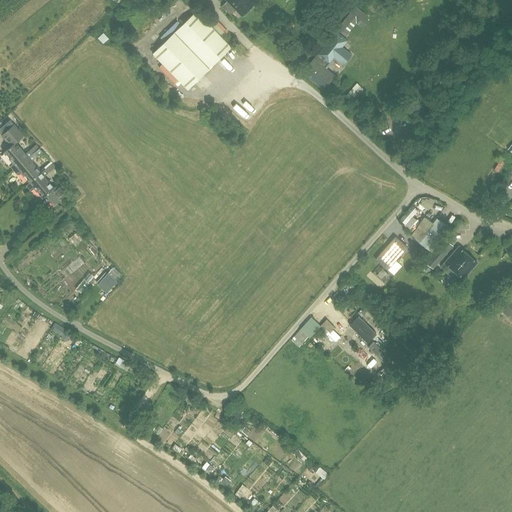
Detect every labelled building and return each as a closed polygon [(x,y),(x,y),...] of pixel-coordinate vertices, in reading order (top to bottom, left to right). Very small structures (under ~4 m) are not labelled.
[(242,17),(256,2),(253,0),(225,0),(227,2),(222,6),(231,15),(236,10),(242,17)] [(369,17),(364,13),(355,6),(351,11),(336,29),(341,33),(356,15),(365,23),(369,17)] [(196,11),(174,32),(209,68),(231,47),(196,11)] [(155,28),(163,21),(161,18),(152,25),(155,28)] [(291,27),(285,23),(282,28),(288,32),(291,27)] [(152,26),(147,30),(150,36),(156,32),(152,26)] [(106,41),(111,38),(105,27),(100,30),(106,41)] [(303,73),(323,88),(334,74),(325,67),(328,63),(330,64),(335,58),(344,65),(352,54),(343,47),(348,40),(336,30),(317,54),(314,58),(315,59),(303,73)] [(152,53),(188,89),(209,68),(174,32),(152,53)] [(226,55),(222,59),(232,69),(236,66),(226,55)] [(252,75),(242,82),(245,87),(241,90),(247,99),(262,89),(252,75)] [(363,87),(354,95),(358,99),(367,91),(363,87)] [(10,165),(14,170),(39,148),(36,144),(25,154),(16,144),(22,138),(13,128),(4,136),(11,145),(4,152),(13,163),(10,165)] [(27,184),(27,185),(30,182),(41,172),(31,161),(43,151),(39,148),(14,170),(18,174),(21,171),(30,182),(27,184)] [(48,173),(56,167),(52,163),(41,172),(30,182),(27,185),(31,189),(34,187),(43,198),(48,193),(56,203),(66,194),(57,184),(54,187),(45,176),(48,173)] [(57,180),(62,175),(56,168),(50,173),(57,180)] [(407,225),(416,213),(410,208),(401,219),(407,225)] [(432,252),(450,228),(437,218),(419,242),(432,252)] [(409,229),(413,232),(415,229),(419,224),(420,222),(417,220),(409,229)] [(71,233),(78,226),(75,223),(68,230),(71,233)] [(395,236),(375,259),(388,269),(408,247),(395,236)] [(452,246),(445,239),(425,262),(432,269),(452,246)] [(423,248),(419,245),(414,252),(417,255),(423,248)] [(450,255),(440,266),(445,270),(445,271),(455,280),(460,275),(463,278),(477,262),(462,250),(455,259),(450,255)] [(124,279),(113,269),(109,273),(108,273),(97,285),(107,293),(117,281),(118,282),(119,284),(124,279)] [(495,285),(500,290),(509,280),(504,275),(495,285)] [(511,285),(494,304),(508,318),(511,312),(511,285)] [(76,300),(81,295),(75,288),(70,293),(76,300)] [(359,314),(349,323),(366,341),(375,333),(359,314)] [(309,337),(321,325),(311,317),(300,329),(291,340),(299,346),(308,336),(309,338),(309,337)] [(332,334),(340,345),(347,340),(339,329),(332,334)] [(381,351),(382,350),(374,341),(368,347),(383,362),(388,357),(381,351)] [(384,374),(384,375),(391,368),(388,364),(381,371),(384,374)]
